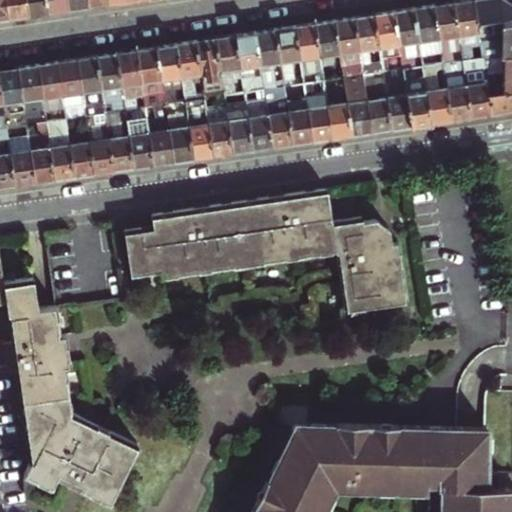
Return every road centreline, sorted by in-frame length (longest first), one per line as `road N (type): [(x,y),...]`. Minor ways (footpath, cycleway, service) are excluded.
road 1 (residential): [(511,136),(0,213)]
road 2 (residential): [(0,40),(266,0)]
